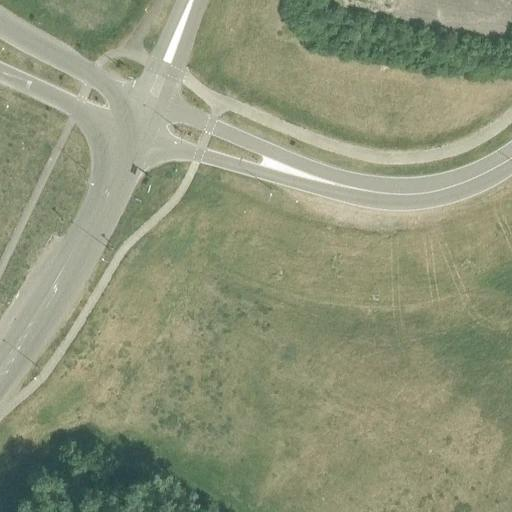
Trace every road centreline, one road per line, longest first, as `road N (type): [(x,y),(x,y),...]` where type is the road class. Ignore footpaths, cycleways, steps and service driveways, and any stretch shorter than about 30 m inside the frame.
road 1 (tertiary): [(0,367),(96,222),(134,133)]
road 2 (unclassified): [(134,133),(345,187)]
road 3 (unclassified): [(345,187),(148,100)]
road 4 (unclassified): [(511,156),(426,191),(345,187)]
road 5 (trunk): [(148,100),(0,26)]
road 6 (trunk): [(0,70),(134,133)]
